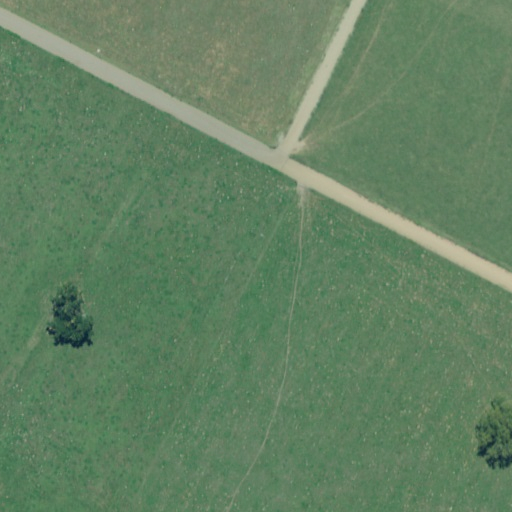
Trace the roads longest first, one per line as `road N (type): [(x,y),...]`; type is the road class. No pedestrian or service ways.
road 1 (track): [(511,287),(0,21)]
road 2 (track): [(280,167),(360,0)]
